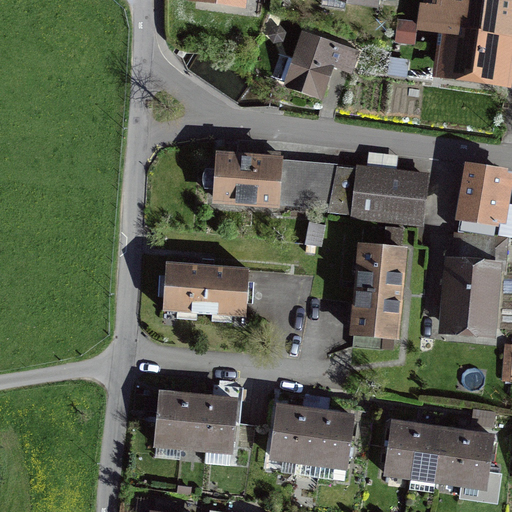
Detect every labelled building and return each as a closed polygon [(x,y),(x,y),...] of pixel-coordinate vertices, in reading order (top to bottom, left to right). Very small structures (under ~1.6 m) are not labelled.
[(244,12),(245,0),(184,0),(184,3),(244,12)] [(323,0),(341,7),(376,11),(377,0),(323,0)] [(473,78),(500,82),(511,0),(423,0),(419,30),(448,34),(442,74),(473,78)] [(415,39),(416,24),(398,23),(398,38),(415,39)] [(359,54),(303,37),(286,92),(321,103),(331,72),(351,78),(359,54)] [(209,201),(326,213),(338,168),(214,158),(209,201)] [(326,213),(421,222),(428,180),(338,168),(326,213)] [(505,173),(466,168),(458,232),(506,238),(510,206),(501,205),(505,173)] [(458,232),(445,327),(484,332),(493,271),(501,272),(506,238),(458,232)] [(355,248),(347,339),(395,343),(404,253),(355,248)] [(164,249),(163,264),(249,266),(249,252),(164,249)] [(159,314),(241,320),(244,273),(163,267),(159,314)] [(511,346),(506,346),(502,380),(511,380),(511,346)] [(196,399),(172,396),(158,395),(153,447),(230,455),(236,397),(237,388),(212,386),(210,400),(196,399)] [(267,458),(347,468),(353,417),(341,415),(325,413),(327,401),(317,400),(303,398),(302,409),(293,408),(274,406),(267,458)] [(475,435),(455,433),(440,431),(442,415),(432,414),(419,412),(417,428),(404,426),(389,424),(382,473),(485,486),(491,437),(475,435)]
